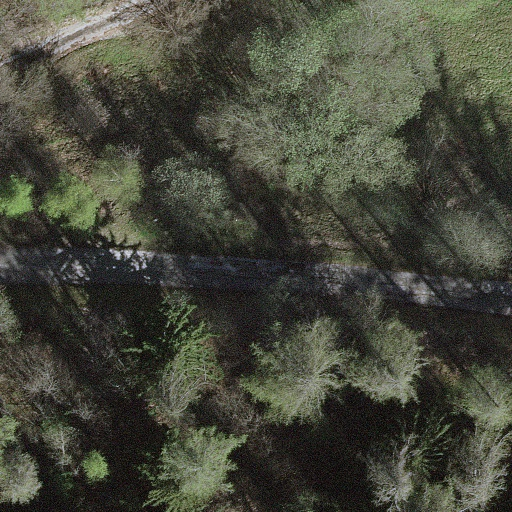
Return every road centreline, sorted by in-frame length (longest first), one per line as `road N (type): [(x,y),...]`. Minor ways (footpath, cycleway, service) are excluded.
road 1 (residential): [(511,299),(249,273),(0,266)]
road 2 (track): [(0,84),(226,0)]
